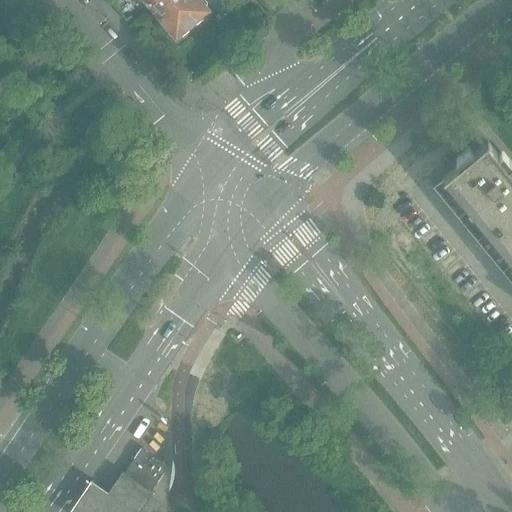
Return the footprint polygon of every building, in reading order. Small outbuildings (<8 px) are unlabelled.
[(154,11),(166,0),(145,0),(146,1),(146,3),(148,3),(153,8),(152,8),(154,11)] [(206,7),(206,2),(204,0),(166,0),(154,11),(156,13),(157,12),(161,18),(161,20),(163,20),(166,24),(175,35),(178,33),(181,34),(188,29),(188,25),(192,21),(196,22),(202,17),(202,13),(207,10),(206,8),(206,7)] [(511,205),(511,179),(510,177),(511,174),(511,170),(487,141),(474,152),(469,147),(455,158),(460,163),(443,177),(444,179),(433,188),(473,237),(511,205)] [(511,205),(473,237),(511,284),(511,205)] [(153,488),(168,466),(141,448),(133,461),(124,475),(150,492),(153,488)] [(139,511),(153,491),(122,471),(108,492),(104,490),(91,480),(69,511),(139,511)]
